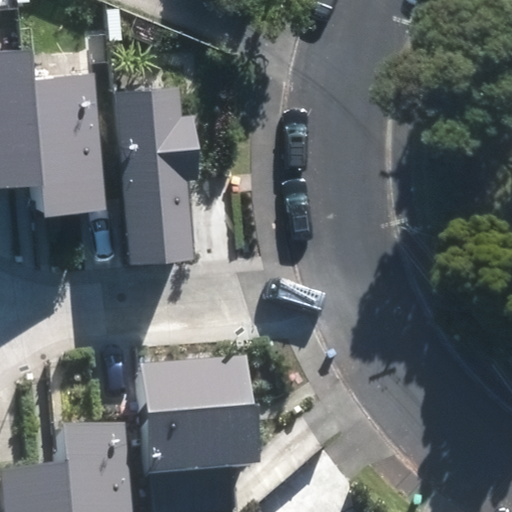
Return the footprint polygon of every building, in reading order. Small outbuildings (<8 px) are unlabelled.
[(0,175),(30,173),(22,82),(19,50),(0,51),(0,175)] [(33,210),(93,205),(82,77),(22,82),(33,210)] [(175,84),(111,90),(127,262),(193,256),(185,173),(195,172),(189,111),(178,112),(175,84)] [(135,378),(147,489),(256,477),(244,366),(135,378)] [(120,511),(114,440),(54,445),(57,483),(60,511),(120,511)] [(60,511),(57,483),(1,488),(3,511),(60,511)]
